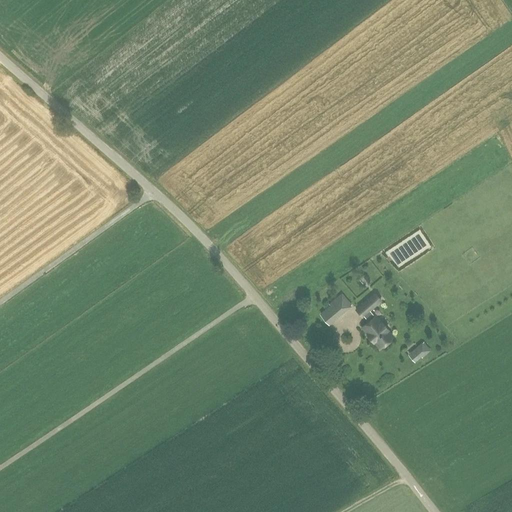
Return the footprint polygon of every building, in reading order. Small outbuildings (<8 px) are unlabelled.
[(379,347),(392,337),(386,329),(387,329),(382,322),(381,323),(375,316),(374,316),(369,310),(381,300),(375,293),(356,309),(362,316),(363,315),(369,321),(362,326),(368,334),(367,334),(373,341),(373,340),(379,347)] [(341,294),(335,300),(344,310),(350,305),(341,294)] [(326,310),(321,314),(328,323),(334,319),(326,310)] [(344,335),(355,327),(352,322),(340,331),(344,335)] [(348,336),(352,342),(357,338),(353,332),(348,336)] [(361,371),(382,354),(371,341),(350,359),(361,371)] [(425,354),(429,350),(423,343),(418,347),(425,354)]
